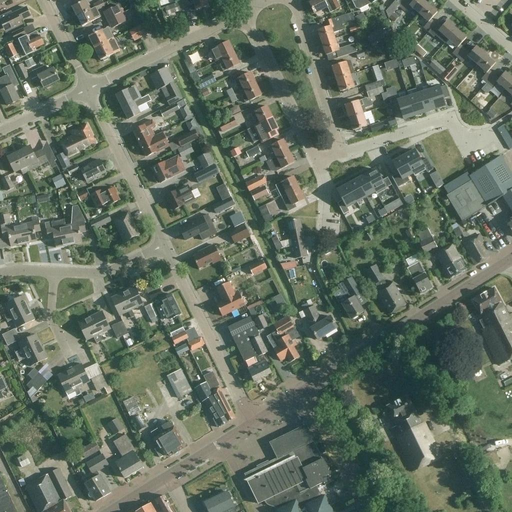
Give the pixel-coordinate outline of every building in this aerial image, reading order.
[(205,0),(192,0),(194,5),(189,7),(191,12),(208,7),(205,0)] [(328,0),(329,1),(325,3),(323,0),(317,0),(309,4),(315,15),(327,8),(330,13),(340,8),(336,0),(328,0)] [(351,0),(357,11),(376,2),(374,0),(351,0)] [(408,0),(405,0),(399,7),(404,11),(409,6),(419,14),(427,4),(422,0),(414,0),(412,3),(408,0)] [(90,11),(85,2),(72,8),(73,9),(70,10),(72,15),(75,14),(77,18),(90,11)] [(178,3),(164,7),(167,16),(181,11),(178,3)] [(427,4),(419,14),(428,22),(423,28),(428,32),(436,24),(431,20),(437,13),(427,4)] [(79,22),(76,23),(79,28),(81,27),(82,28),(100,19),(97,12),(105,8),(103,5),(95,9),(90,11),(77,18),(79,22)] [(383,19),(388,18),(383,5),(379,7),(383,19)] [(107,22),(123,14),(119,6),(103,13),(107,22)] [(23,25),(21,21),(30,17),(26,8),(12,15),(11,12),(6,14),(0,16),(0,18),(0,19),(0,20),(6,33),(23,25)] [(389,19),(394,23),(398,17),(394,13),(389,19)] [(123,14),(107,22),(111,29),(127,22),(123,14)] [(133,18),(137,27),(141,25),(145,23),(141,14),(133,18)] [(350,22),(348,14),(336,18),(325,22),(327,29),(318,32),(322,44),(334,40),(332,33),(344,30),(342,25),(350,22)] [(436,24),(428,32),(433,37),(438,31),(448,40),(456,30),(447,22),(441,28),(436,24)] [(141,25),(129,31),(134,41),(146,36),(141,25)] [(382,29),(386,37),(393,33),(389,25),(382,29)] [(95,50),(111,42),(110,42),(114,40),(108,28),(89,38),(90,40),(88,40),(91,45),(92,44),(95,50)] [(23,29),(12,34),(15,41),(26,36),(23,29)] [(454,61),(457,58),(465,50),(460,45),(466,39),(456,30),(448,40),(457,48),(452,54),(449,57),(454,61)] [(368,38),(371,45),(378,41),(375,35),(368,38)] [(32,51),(44,45),(40,36),(30,41),(28,36),(18,41),(25,56),(33,53),(32,51)] [(414,48),(418,43),(413,39),(409,44),(414,48)] [(111,42),(95,50),(101,62),(103,61),(104,63),(108,60),(107,59),(114,56),(114,55),(120,52),(114,40),(110,42),(111,42)] [(334,40),(322,44),(326,56),(335,53),(337,60),(348,56),(346,50),(338,52),(334,40)] [(215,62),(222,59),(223,59),(234,54),(229,42),(217,47),(218,48),(213,50),(210,51),(215,62)] [(4,48),(9,59),(18,55),(13,44),(4,48)] [(417,53),(422,48),(418,45),(414,50),(417,53)] [(477,66),(485,56),(476,48),(470,54),(465,50),(457,58),(463,63),(468,57),(477,66)] [(234,54),(223,59),(224,63),(220,67),(223,72),(228,70),(228,71),(240,65),(234,54)] [(486,83),(494,75),(489,71),(495,64),(485,56),(477,66),(486,74),(481,79),(486,83)] [(407,59),(410,67),(415,65),(413,57),(407,59)] [(402,61),(404,68),(410,67),(407,59),(402,61)] [(336,80),(350,75),(348,69),(351,68),(349,63),(346,64),(346,63),(332,68),(333,70),(331,71),(332,75),(335,75),(336,80)] [(15,67),(22,81),(29,78),(22,64),(15,67)] [(190,75),(196,72),(192,65),(187,67),(190,75)] [(48,72),(46,66),(29,74),(32,81),(39,77),(44,88),(59,81),(53,69),(48,72)] [(0,80),(0,91),(7,107),(20,101),(14,89),(19,86),(10,67),(1,71),(4,78),(0,80)] [(440,76),(446,70),(442,67),(437,73),(440,76)] [(166,68),(153,75),(160,90),(167,86),(173,83),(166,68)] [(441,76),(447,82),(452,77),(445,71),(441,76)] [(240,92),(244,90),(244,91),(256,85),(250,73),(239,79),(235,82),(238,88),(240,92)] [(506,91),(511,83),(511,79),(505,73),(499,80),(494,75),(486,83),(491,88),(496,82),(506,91)] [(201,89),(216,82),(213,75),(198,82),(201,89)] [(350,75),(336,80),(340,93),(342,93),(343,95),(348,93),(348,91),(354,89),(357,88),(356,82),(352,83),(350,75)] [(457,82),(459,84),(462,80),(455,75),(450,82),(454,86),(457,82)] [(367,93),(382,88),(382,87),(380,81),(365,86),(367,93)] [(173,83),(167,86),(171,96),(166,99),(169,106),(182,99),(173,83)] [(256,85),(244,91),(246,94),(242,97),(245,104),(250,102),(262,96),(256,85)] [(449,97),(446,86),(440,88),(429,91),(435,109),(446,106),(443,99),(449,97)] [(135,87),(117,96),(123,109),(141,100),(135,87)] [(382,88),(367,93),(369,98),(384,93),(382,88)] [(389,99),(396,96),(394,88),(386,91),(389,99)] [(229,98),(235,95),(232,89),(226,91),(229,98)] [(418,95),(417,89),(407,92),(409,98),(408,98),(414,116),(425,113),(419,95),(418,95)] [(429,91),(419,95),(425,113),(435,109),(429,91)] [(235,95),(229,98),(232,103),(237,101),(235,95)] [(145,98),(141,100),(123,109),(129,120),(140,115),(137,108),(147,103),(151,101),(149,96),(145,98)] [(359,101),(359,102),(345,106),(345,108),(344,109),(345,114),(347,113),(349,119),(363,114),(366,113),(364,109),(373,106),(371,100),(368,101),(367,98),(359,101)] [(408,98),(398,101),(404,119),(414,116),(408,98)] [(163,118),(180,110),(176,103),(160,112),(163,118)] [(231,116),(242,111),(239,105),(228,110),(231,116)] [(260,124),(272,119),(267,107),(255,113),(251,115),(254,121),(259,121),(260,124)] [(492,120),(497,114),(491,109),(486,114),(492,120)] [(363,114),(349,119),(353,132),(355,131),(356,132),(360,131),(361,129),(367,127),(370,126),(368,121),(365,122),(363,114)] [(222,133),(237,126),(234,117),(219,124),(222,133)] [(272,119),(260,124),(262,128),(259,131),(261,137),(266,135),(266,136),(278,130),(272,119)] [(155,137),(155,136),(152,130),(155,129),(152,121),(143,126),(144,127),(134,132),(140,145),(155,137)] [(383,122),(370,126),(372,133),(386,129),(385,128),(387,128),(385,123),(384,123),(383,122)] [(500,127),(506,133),(510,130),(504,123),(500,127)] [(83,148),(95,142),(86,124),(81,127),(81,126),(77,128),(77,129),(71,132),(73,136),(60,142),(67,157),(84,148),(83,148)] [(195,130),(177,139),(181,148),(199,139),(195,130)] [(166,150),(170,148),(163,133),(155,136),(155,137),(140,145),(147,158),(157,153),(157,154),(166,150)] [(42,150),(40,151),(34,154),(30,147),(19,153),(26,168),(27,167),(29,171),(40,166),(45,163),(48,162),(51,169),(56,167),(54,162),(56,161),(46,141),(42,150)] [(277,158),(289,152),(283,141),(272,147),(267,149),(270,155),(275,155),(276,157),(277,158)] [(249,158),(261,153),(258,146),(246,152),(249,158)] [(241,154),(238,148),(230,152),(233,158),(241,154)] [(413,174),(415,177),(426,171),(427,173),(433,170),(427,159),(421,162),(415,151),(404,157),(413,174)] [(277,158),(276,157),(267,162),(266,162),(271,171),(277,172),(282,169),(283,170),(294,164),(289,152),(277,158)] [(26,168),(19,153),(7,158),(15,173),(26,168)] [(70,165),(64,153),(56,156),(63,169),(70,165)] [(198,158),(203,170),(214,164),(209,153),(198,158)] [(157,185),(160,184),(160,185),(172,179),(172,178),(185,172),(178,157),(164,164),(164,163),(152,169),(156,177),(154,178),(157,185)] [(404,157),(393,163),(402,179),(413,174),(404,157)] [(469,177),(472,181),(487,206),(503,197),(511,211),(511,218),(506,222),(511,232),(511,175),(500,157),(469,177)] [(99,160),(85,167),(80,169),(83,176),(84,176),(87,182),(106,173),(99,160)] [(70,175),(80,171),(77,165),(68,170),(70,175)] [(207,168),(189,177),(193,185),(212,176),(207,168)] [(376,170),(366,175),(375,192),(377,195),(387,190),(376,170)] [(57,189),(66,185),(61,175),(52,179),(57,189)] [(366,175),(356,181),(366,197),(375,192),(366,175)] [(1,179),(7,192),(14,188),(8,176),(1,179)] [(439,176),(433,180),(437,188),(444,185),(439,176)] [(287,195),(299,189),(293,177),(275,186),(281,197),(287,194),(287,195)] [(356,181),(347,186),(356,202),(366,197),(356,181)] [(462,222),(487,206),(472,181),(446,196),(462,222)] [(343,201),(337,204),(344,215),(349,212),(347,207),(356,202),(347,186),(338,191),(343,201)] [(177,192),(166,197),(173,211),(184,206),(195,201),(188,187),(178,192),(177,192)] [(264,187),(251,194),(254,201),(268,194),(264,187)] [(104,193),(102,190),(90,196),(96,207),(106,202),(108,206),(119,200),(116,194),(117,193),(115,188),(104,193)] [(293,206),(304,201),(299,189),(287,195),(293,206)] [(77,195),(80,202),(90,197),(87,190),(77,195)] [(393,203),(396,209),(403,205),(399,199),(393,203)] [(207,217),(219,211),(216,205),(204,211),(207,217)] [(85,233),(83,223),(86,223),(78,206),(73,207),(71,225),(65,226),(69,246),(81,243),(79,234),(85,233)] [(388,214),(385,208),(378,212),(381,217),(388,214)] [(128,213),(113,221),(124,243),(139,236),(128,213)] [(0,216),(0,226),(3,240),(8,238),(10,248),(24,245),(20,226),(11,227),(8,214),(0,216)] [(375,221),(372,215),(365,219),(368,224),(375,221)] [(20,226),(24,245),(36,242),(34,233),(40,232),(37,218),(30,219),(31,223),(20,226)] [(201,235),(207,233),(200,219),(185,226),(186,228),(180,230),(185,241),(200,234),(201,235)] [(292,241),(303,239),(299,220),(288,222),(292,241)] [(69,246),(65,226),(58,228),(57,221),(45,224),(45,227),(48,240),(54,239),(56,248),(69,246)] [(244,224),(228,232),(235,244),(250,236),(244,224)] [(437,248),(428,229),(417,234),(419,238),(417,240),(424,254),(437,248)] [(472,256),(477,264),(488,258),(480,243),(483,242),(479,235),(463,244),(470,257),(472,256)] [(303,239),(292,241),(295,260),(306,258),(303,239)] [(481,243),(485,251),(489,249),(485,241),(481,243)] [(466,271),(452,245),(436,254),(450,280),(466,271)] [(213,265),(221,261),(213,246),(198,253),(199,255),(193,257),(199,269),(212,263),(213,265)] [(405,260),(410,268),(408,269),(414,280),(413,281),(420,294),(421,294),(423,295),(426,293),(427,291),(432,288),(419,263),(415,255),(405,260)] [(263,261),(249,268),(253,275),(266,268),(263,261)] [(375,285),(379,291),(377,293),(381,300),(379,301),(382,305),(383,304),(390,315),(406,305),(393,283),(387,287),(384,280),(385,280),(376,265),(365,272),(374,286),(375,285)] [(216,304),(222,317),(245,306),(239,292),(234,294),(229,283),(216,289),(223,301),(216,304)] [(355,297),(361,293),(355,284),(344,291),(349,300),(342,305),(351,320),(364,312),(355,297)] [(317,285),(310,289),(314,296),(321,293),(317,285)] [(131,311),(143,305),(135,287),(123,293),(131,311)] [(160,288),(148,293),(150,299),(162,294),(160,288)] [(481,330),(499,366),(511,359),(511,316),(511,315),(509,316),(494,289),(473,301),(483,320),(479,322),(483,329),(481,330)] [(131,311),(123,293),(111,299),(119,316),(128,312),(131,319),(134,317),(131,311)] [(170,317),(171,320),(181,315),(171,295),(161,300),(164,305),(158,308),(163,320),(170,317)] [(8,313),(4,315),(6,319),(28,308),(22,296),(4,305),(8,313)] [(144,307),(152,324),(157,322),(150,305),(144,307)] [(318,340),(337,328),(330,317),(321,322),(314,306),(303,311),(311,328),(311,329),(318,340)] [(12,320),(16,329),(34,320),(28,308),(6,319),(7,322),(12,320)] [(98,335),(99,335),(109,330),(101,312),(90,317),(98,335)] [(253,319),(259,331),(269,327),(263,315),(253,319)] [(101,341),(99,335),(98,335),(90,317),(78,323),(86,341),(93,337),(96,344),(101,341)] [(294,341),(300,337),(288,317),(274,326),(277,331),(267,337),(274,350),(281,362),(287,358),(290,363),(299,357),(293,348),(297,346),(294,341)] [(245,362),(248,369),(254,382),(256,381),(257,383),(261,381),(261,379),(271,374),(263,355),(267,353),(259,335),(260,335),(257,329),(256,329),(250,318),(229,328),(245,362)] [(130,337),(128,333),(122,321),(116,324),(122,337),(123,336),(124,339),(130,337)] [(122,337),(116,324),(111,326),(117,339),(122,337)] [(182,325),(169,331),(172,337),(184,331),(182,325)] [(5,340),(17,334),(15,329),(2,335),(5,340)] [(175,345),(184,340),(188,338),(185,332),(172,339),(175,345)] [(17,334),(5,340),(8,346),(20,340),(17,334)] [(18,358),(41,346),(35,334),(18,343),(21,349),(15,352),(18,358)] [(137,337),(139,343),(145,340),(142,334),(137,337)] [(106,344),(103,349),(109,353),(112,348),(106,344)] [(41,346),(18,358),(19,361),(25,358),(30,366),(47,358),(41,346)] [(78,388),(78,387),(90,382),(81,364),(69,370),(78,388)] [(81,394),(78,387),(78,388),(69,370),(57,375),(66,393),(69,399),(81,394)] [(167,377),(178,399),(192,392),(181,370),(167,377)] [(33,386),(42,377),(38,373),(29,383),(33,386)] [(96,377),(101,389),(104,388),(107,386),(102,375),(96,377)] [(42,377),(33,386),(33,387),(27,393),(31,398),(47,381),(42,377)] [(101,389),(96,377),(91,379),(96,392),(101,389)] [(219,428),(226,423),(229,422),(217,403),(213,396),(206,383),(195,389),(200,398),(204,401),(209,410),(208,411),(210,415),(212,414),(215,419),(214,420),(217,427),(219,428)] [(235,418),(220,388),(212,393),(217,403),(229,422),(235,418)] [(108,396),(112,404),(116,402),(112,394),(108,396)] [(387,408),(397,427),(391,429),(413,473),(443,458),(438,448),(436,449),(433,443),(435,442),(425,423),(421,425),(408,397),(387,407),(387,408)] [(121,408),(127,418),(138,411),(132,401),(121,408)] [(131,420),(138,432),(146,427),(140,415),(131,420)] [(117,419),(109,424),(115,435),(124,430),(117,419)] [(183,450),(184,445),(171,422),(163,427),(166,432),(159,436),(158,435),(159,435),(159,434),(162,432),(160,428),(151,433),(160,448),(155,450),(160,458),(165,456),(165,457),(169,458),(183,450)] [(248,482),(259,504),(259,505),(265,502),(265,503),(266,504),(267,505),(269,506),(273,508),(275,508),(276,509),(277,510),(277,511),(332,511),(324,497),(322,498),(318,489),(333,481),(330,475),(331,472),(328,471),(329,469),(327,464),(324,464),(306,426),(270,443),(278,459),(269,463),(268,461),(257,467),(257,468),(244,475),(248,482)] [(142,468),(140,464),(133,452),(135,452),(125,435),(112,442),(122,459),(115,463),(124,478),(142,468)] [(500,462),(495,450),(480,457),(486,469),(500,462)] [(86,464),(90,470),(95,478),(94,478),(94,479),(85,484),(96,502),(110,493),(99,476),(97,472),(108,465),(101,454),(86,464)] [(454,466),(466,489),(481,482),(469,458),(454,466)] [(46,511),(70,511),(64,501),(73,496),(59,469),(25,487),(37,511),(43,511),(46,511)] [(16,511),(5,487),(1,479),(0,478),(0,511),(16,511)] [(226,511),(234,508),(227,493),(206,504),(209,511),(226,511)] [(165,496),(156,501),(162,511),(175,511),(172,506),(171,507),(165,496)]
